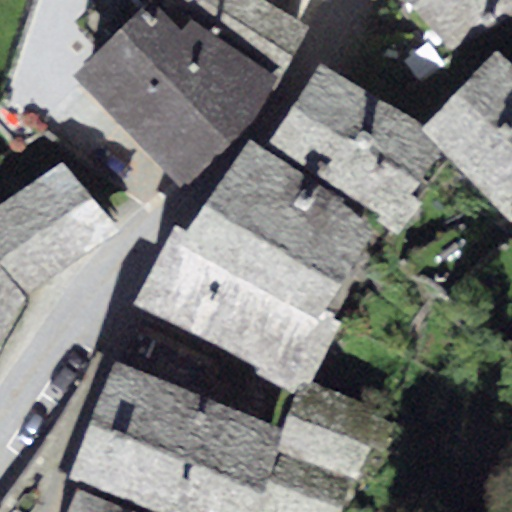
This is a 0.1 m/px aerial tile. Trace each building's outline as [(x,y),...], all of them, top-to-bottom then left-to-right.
[(164,0),(159,10),(151,2),(73,77),(180,193),(231,147),(277,73),(322,0),(164,0)] [(511,0),(401,0),(446,49),(511,13),(511,0)] [(511,218),(511,70),(497,56),(422,130),(442,150),(509,222),(511,218)] [(323,66),(267,145),(396,236),(418,204),(408,197),(442,150),(422,130),(323,66)] [(376,227),(249,143),(184,234),(174,228),(133,307),(258,370),(253,376),(296,395),(301,383),(310,386),(341,319),(324,310),(376,227)] [(64,162),(0,206),(0,270),(27,301),(119,236),(64,162)] [(0,270),(0,348),(27,301),(0,270)] [(280,433),(113,365),(66,479),(144,511),(253,511),(273,456),(275,447),(280,433)] [(310,386),(301,383),(296,395),(280,433),(275,447),(355,477),(377,411),(310,386)] [(337,511),(348,482),(273,456),(253,511),(337,511)] [(122,511),(74,492),(66,511),(122,511)]
